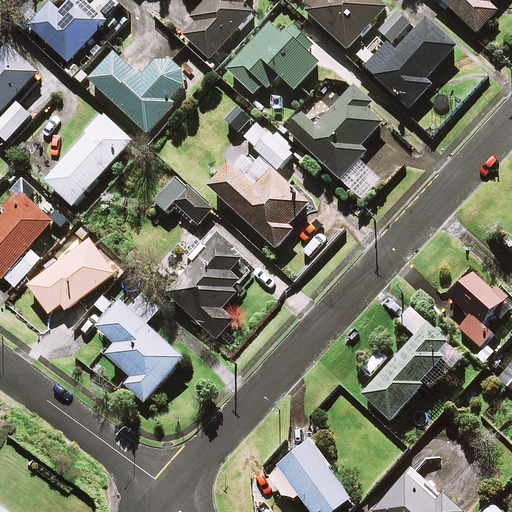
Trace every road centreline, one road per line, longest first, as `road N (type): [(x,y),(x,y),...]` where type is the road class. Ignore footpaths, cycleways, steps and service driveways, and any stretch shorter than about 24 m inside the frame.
road 1 (residential): [(167,494),(511,123)]
road 2 (residential): [(167,494),(0,368)]
